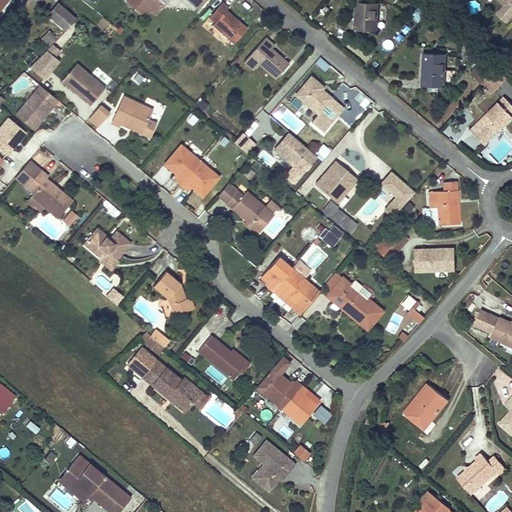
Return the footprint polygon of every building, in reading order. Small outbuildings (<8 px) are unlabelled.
[(154,0),(143,0),(153,9),(158,3),(154,0)] [(377,23),(379,3),(365,2),(365,0),(351,0),(352,2),(356,2),(356,9),(357,9),(357,15),(355,15),(355,29),(372,30),(372,23),(377,23)] [(507,22),(511,16),(511,0),(509,0),(505,5),(497,14),(507,22)] [(247,28),(227,10),(229,8),(223,2),(209,18),(215,22),(213,25),(234,43),(247,28)] [(75,18),(58,3),(53,10),(48,15),(65,30),(75,18)] [(418,22),(427,12),(421,6),(412,17),(418,22)] [(57,39),(49,30),(41,39),(49,46),(57,39)] [(289,63),(272,48),(274,46),(267,39),(252,56),(276,78),(289,63)] [(445,80),(446,54),(424,53),(423,66),(425,66),(424,72),(423,72),(422,85),(429,86),(439,86),(439,79),(445,80)] [(326,70),(330,63),(320,58),(316,65),(326,70)] [(491,73),(495,68),(485,58),(472,73),(482,82),(491,73)] [(105,88),(76,64),(62,81),(75,92),(77,91),(86,98),(84,100),(90,105),(105,88)] [(491,73),(502,83),(506,78),(495,68),(491,73)] [(491,73),(482,82),(493,93),(502,83),(491,73)] [(343,108),(318,86),(320,84),(311,77),(296,95),(318,113),(311,122),(323,132),(343,108)] [(34,129),(53,106),(44,99),(49,93),(40,85),(16,114),(34,129)] [(86,98),(77,91),(75,92),(84,100),(86,98)] [(58,100),(49,93),(44,99),(53,106),(58,100)] [(143,130),(152,109),(124,96),(111,123),(119,126),(121,123),(130,128),(131,125),(143,130)] [(504,125),(511,117),(511,104),(504,97),(478,123),(492,137),(501,128),(500,127),(503,124),(504,125)] [(101,103),(88,119),(98,127),(111,111),(101,103)] [(191,113),(186,122),(193,126),(198,117),(191,113)] [(0,149),(7,155),(27,133),(8,117),(0,127),(0,149)] [(337,119),(329,131),(334,135),(342,123),(337,119)] [(492,137),(478,123),(472,129),(486,144),(492,137)] [(332,139),(338,143),(350,128),(344,124),(332,139)] [(143,130),(131,125),(130,128),(142,133),(143,130)] [(244,132),(236,140),(248,150),(255,143),(244,132)] [(290,132),(275,149),(295,166),(289,173),(297,180),(318,156),(290,132)] [(316,153),(324,159),(331,149),(322,143),(316,153)] [(219,177),(181,144),(164,164),(175,173),(178,175),(174,179),(186,189),(189,185),(192,187),(203,196),(219,177)] [(269,166),(274,159),(265,152),(260,159),(269,166)] [(325,193),(346,169),(336,161),(315,184),(325,193)] [(337,203),(358,179),(346,169),(325,193),(337,203)] [(72,201),(59,189),(57,191),(55,190),(57,188),(46,179),(48,176),(41,170),(26,186),(33,192),(31,195),(58,218),(72,201)] [(397,196),(384,210),(393,218),(416,192),(392,172),(382,183),(397,196)] [(227,203),(237,191),(229,184),(218,196),(227,203)] [(454,203),(453,190),(429,192),(430,208),(431,208),(438,207),(439,225),(459,223),(458,202),(454,203)] [(274,215),(246,192),(243,196),(237,191),(227,203),(247,220),(259,231),(260,231),(274,215)] [(270,198),(266,205),(275,211),(279,204),(270,198)] [(331,217),(336,211),(333,209),(335,206),(336,205),(331,202),(324,212),(331,217)] [(355,223),(335,206),(333,209),(336,211),(331,217),(349,231),(355,223)] [(379,218),(365,206),(355,217),(369,229),(379,218)] [(439,225),(438,207),(431,208),(432,225),(439,225)] [(70,226),(78,215),(70,209),(62,220),(70,226)] [(259,231),(247,220),(245,224),(257,234),(259,231)] [(316,222),(312,233),(320,236),(324,225),(316,222)] [(332,222),(319,236),(332,248),(344,233),(332,222)] [(116,259),(130,243),(116,232),(110,239),(108,241),(106,238),(107,237),(97,228),(84,244),(102,258),(107,252),(116,260),(116,259)] [(389,259),(407,239),(394,228),(376,248),(389,259)] [(455,263),(455,248),(446,248),(446,252),(434,253),(434,249),(415,249),(415,271),(447,270),(447,263),(455,263)] [(111,270),(118,261),(116,259),(116,260),(107,252),(102,258),(100,260),(111,270)] [(311,285),(278,257),(262,275),(263,276),(270,282),(268,284),(267,285),(278,295),(279,294),(281,292),(295,303),(311,285)] [(184,292),(178,287),(181,283),(166,271),(153,287),(168,299),(174,315),(190,309),(186,298),(184,292)] [(330,290),(342,277),(336,272),(324,285),(330,290)] [(100,275),(96,280),(106,289),(110,284),(100,275)] [(270,282),(263,276),(261,278),(268,284),(270,282)] [(371,294),(354,279),(351,283),(342,276),(342,277),(326,296),(333,302),(336,298),(364,321),(377,305),(369,297),(371,294)] [(120,297),(122,296),(114,289),(112,291),(120,297)] [(115,304),(120,297),(112,291),(107,297),(115,304)] [(425,316),(416,309),(421,303),(408,293),(398,306),(420,323),(425,316)] [(195,307),(191,297),(186,298),(190,309),(195,307)] [(364,321),(336,298),(333,302),(361,325),(364,321)] [(511,322),(500,317),(499,318),(481,310),(474,324),(493,332),(491,336),(511,346),(511,322)] [(395,332),(401,317),(394,314),(387,329),(395,332)] [(160,343),(165,337),(157,330),(153,336),(159,342),(160,343)] [(148,342),(153,336),(147,332),(142,337),(148,342)] [(240,359),(231,351),(211,335),(198,350),(233,379),(240,371),(242,373),(250,363),(242,356),(240,359)] [(153,348),(159,342),(153,336),(148,342),(147,343),(153,348)] [(164,346),(169,340),(165,337),(160,343),(164,346)] [(158,353),(164,346),(160,343),(159,342),(153,348),(158,353)] [(242,356),(233,349),(231,351),(240,359),(242,356)] [(306,396),(304,394),(305,392),(307,390),(295,380),(293,382),(292,384),(290,382),(280,374),(290,362),(282,356),(273,368),(279,372),(262,392),(301,424),(317,405),(306,396)] [(201,391),(184,378),(182,380),(157,359),(142,376),(168,398),(171,395),(187,408),(193,402),(201,391)] [(491,390),(506,400),(509,396),(503,392),(510,382),(511,383),(511,379),(503,373),(491,390)] [(15,395),(0,383),(0,410),(2,412),(15,395)] [(422,401),(427,396),(423,393),(430,384),(428,383),(404,412),(425,429),(430,422),(414,410),(421,400),(422,401)] [(430,422),(448,399),(430,384),(423,393),(427,396),(422,401),(421,400),(414,410),(430,422)] [(199,407),(208,396),(201,391),(193,402),(199,407)] [(187,408),(171,395),(168,398),(185,411),(187,408)] [(511,398),(506,405),(511,410),(500,423),(511,434),(511,433),(511,398)] [(238,417),(243,411),(239,408),(238,407),(233,413),(238,417)] [(25,426),(36,433),(40,427),(29,420),(25,426)] [(287,439),(292,433),(283,425),(278,432),(287,439)] [(254,432),(250,441),(257,444),(261,435),(254,432)] [(295,464),(266,440),(254,455),(264,464),(265,464),(265,470),(257,481),(269,491),(279,479),(280,478),(278,477),(280,474),(282,475),(283,476),(284,476),(285,476),(285,475),(286,475),(295,464)] [(304,461),(311,453),(300,444),(293,452),(304,461)] [(49,466),(57,455),(50,449),(42,460),(49,466)] [(471,494),(497,471),(489,461),(481,453),(475,459),(476,461),(470,466),(469,471),(465,471),(457,478),(471,494)] [(123,492),(79,455),(63,474),(73,482),(71,485),(86,498),(88,497),(90,494),(94,498),(108,510),(123,492)] [(506,469),(495,456),(489,461),(497,471),(500,474),(506,469)] [(470,466),(476,461),(475,459),(466,460),(465,471),(469,471),(470,466)] [(257,481),(265,470),(265,464),(264,464),(252,477),(257,481)] [(86,498),(71,485),(73,482),(63,474),(58,480),(84,501),(86,498)] [(445,511),(448,509),(449,508),(428,491),(414,509),(417,511),(445,511)] [(118,511),(130,498),(123,492),(106,511),(118,511)]
